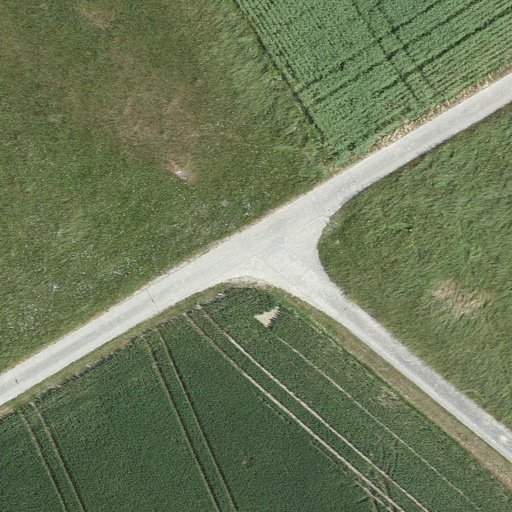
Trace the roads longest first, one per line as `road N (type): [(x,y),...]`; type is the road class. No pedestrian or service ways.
road 1 (track): [(0,381),(264,236),(511,81)]
road 2 (track): [(264,236),(511,440)]
